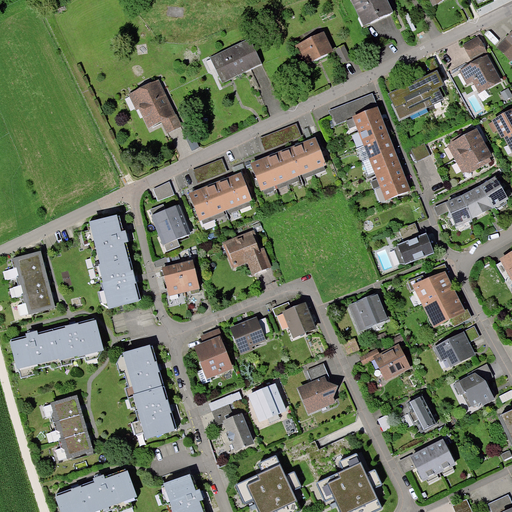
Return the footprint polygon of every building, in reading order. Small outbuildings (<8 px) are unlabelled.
[(395,12),(389,0),(352,0),(353,0),(360,15),(366,27),(395,12)] [(169,5),(169,17),(184,18),(184,6),(169,5)] [(332,50),(322,31),(298,43),(307,62),(332,50)] [(511,31),(497,46),(511,61),(511,59),(511,31)] [(479,36),(462,45),(470,59),(486,51),(479,36)] [(263,64),(251,39),(213,58),(224,79),(234,74),(236,78),(263,64)] [(344,45),(335,49),(342,64),(350,60),(344,45)] [(488,54),(458,70),(467,85),(471,82),(478,95),(503,82),(488,54)] [(414,82),(427,108),(444,100),(438,88),(444,86),(438,73),(440,72),(433,58),(426,62),(432,73),(414,82)] [(427,108),(414,82),(397,90),(391,78),(384,81),(390,93),(387,94),(392,105),(390,106),(398,122),(427,108)] [(162,122),(167,133),(182,126),(160,80),(136,92),(143,105),(139,107),(150,129),(162,122)] [(511,95),(508,88),(501,92),(505,100),(511,96),(511,95)] [(372,93),(328,111),(334,126),(378,108),(372,93)] [(380,108),(355,118),(361,132),(386,122),(380,108)] [(511,108),(491,120),(492,122),(488,124),(493,133),(497,131),(501,139),(503,138),(511,153),(511,108)] [(386,122),(361,132),(367,146),(391,136),(386,122)] [(296,124),(260,138),(265,150),(301,137),(296,124)] [(477,129),(446,145),(462,175),(493,159),(477,129)] [(391,136),(367,146),(372,160),(397,150),(391,136)] [(304,145),(315,170),(328,165),(317,139),(304,145)] [(424,143),(410,150),(416,162),(429,156),(424,143)] [(292,150),(302,175),(315,170),(304,145),(292,150)] [(279,155),(289,181),(302,175),(292,150),(279,155)] [(397,150),(372,160),(378,174),(403,164),(397,150)] [(266,160),(276,186),(289,181),(279,155),(266,160)] [(192,170),(197,183),(227,171),(222,159),(192,170)] [(266,160),(253,165),(263,191),(276,186),(266,160)] [(403,164),(378,174),(383,187),(408,178),(403,164)] [(229,180),(240,205),(253,200),(242,175),(229,180)] [(448,212),(456,227),(509,200),(497,176),(444,202),(448,212)] [(408,178),(383,187),(389,201),(414,191),(408,178)] [(216,185),(227,211),(240,205),(229,180),(216,185)] [(203,190),(214,216),(227,211),(216,185),(203,190)] [(203,190),(191,195),(201,221),(214,216),(203,190)] [(438,217),(448,212),(444,202),(433,208),(438,217)] [(163,204),(146,210),(153,227),(155,226),(157,232),(186,220),(180,204),(166,209),(163,204)] [(91,223),(101,266),(131,259),(121,216),(91,223)] [(157,238),(163,254),(181,247),(179,242),(192,237),(186,220),(157,232),(159,237),(157,238)] [(252,232),(224,244),(235,269),(250,263),(254,274),(272,267),(265,249),(260,251),(252,232)] [(430,235),(401,246),(409,265),(437,253),(430,235)] [(511,252),(499,259),(511,281),(511,252)] [(13,261),(18,280),(48,273),(43,253),(13,261)] [(101,266),(112,309),(141,301),(131,259),(101,266)] [(201,290),(195,262),(181,265),(186,287),(195,285),(196,291),(201,290)] [(181,265),(164,269),(171,297),(179,295),(177,289),(186,287),(181,265)] [(444,269),(412,286),(434,328),(466,312),(444,269)] [(18,280),(22,298),(52,291),(48,273),(18,280)] [(22,298),(27,315),(57,308),(52,291),(22,298)] [(377,294),(348,305),(358,331),(387,321),(377,294)] [(304,303),(291,309),(288,302),(272,309),(275,317),(282,314),(292,339),(315,329),(304,303)] [(255,317),(229,328),(240,355),(267,345),(263,336),(271,333),(265,318),(257,321),(255,317)] [(64,363),(106,352),(98,322),(56,333),(64,363)] [(474,326),(433,348),(445,371),(476,355),(469,342),(480,337),(474,326)] [(217,329),(199,336),(202,343),(192,347),(202,370),(196,372),(201,385),(211,381),(210,378),(232,369),(220,338),(221,337),(217,329)] [(64,363),(56,333),(12,343),(20,374),(64,363)] [(363,365),(374,360),(384,381),(410,368),(399,345),(379,354),(377,349),(359,358),(363,365)] [(165,388),(153,347),(124,355),(136,396),(165,388)] [(312,381),(296,388),(308,415),(335,404),(333,398),(337,387),(330,383),(328,378),(329,378),(323,364),(307,370),(312,381)] [(485,382),(475,374),(453,385),(458,396),(461,394),(468,409),(480,403),(482,407),(494,400),(485,382)] [(275,384),(247,395),(258,423),(285,412),(275,384)] [(149,438),(177,430),(165,388),(136,396),(149,438)] [(422,396),(407,403),(411,413),(408,414),(413,424),(416,422),(421,433),(437,425),(422,396)] [(77,398),(54,405),(59,422),(82,415),(77,398)] [(511,411),(499,418),(511,447),(511,411)] [(241,413),(222,421),(235,453),(254,444),(241,413)] [(64,439),(87,433),(82,415),(59,422),(64,439)] [(69,457),(92,451),(87,433),(64,439),(69,457)] [(443,439),(399,461),(405,473),(415,468),(422,482),(456,466),(443,439)] [(361,451),(338,461),(343,471),(317,483),(325,502),(334,498),(340,511),(373,511),(382,508),(373,488),(382,484),(375,470),(371,471),(361,451)] [(280,453),(257,463),(262,473),(236,485),(244,504),(252,500),(257,511),(296,511),(300,510),(292,490),(301,486),(294,472),(290,473),(280,453)] [(104,511),(137,500),(127,472),(94,485),(103,511),(104,511)] [(164,487),(173,511),(205,511),(193,476),(164,487)] [(103,511),(94,485),(58,497),(62,511),(103,511)] [(511,511),(511,502),(508,495),(488,504),(491,511),(511,511)] [(472,511),(467,499),(451,506),(454,511),(472,511)]
